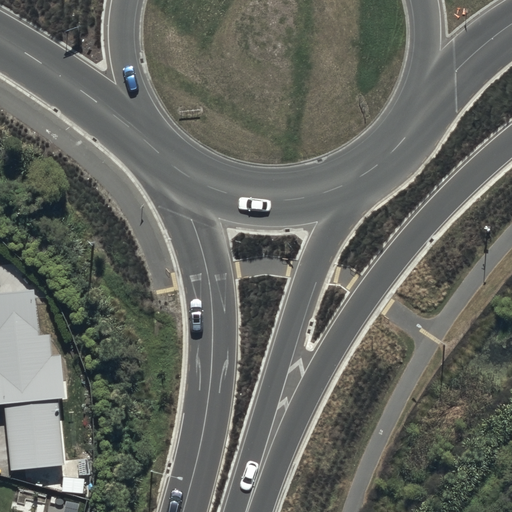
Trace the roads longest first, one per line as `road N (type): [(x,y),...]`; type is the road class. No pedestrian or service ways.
road 1 (trunk): [(511,139),(432,212),(340,331),(263,511)]
road 2 (trunk): [(359,159),(307,268),(231,511)]
road 3 (trunk): [(186,511),(213,325),(181,153)]
road 4 (trunk): [(359,159),(331,174),(269,185),(208,170),(181,153)]
road 5 (trunk): [(161,136),(0,38)]
road 6 (trunk): [(161,136),(127,76),(124,0)]
